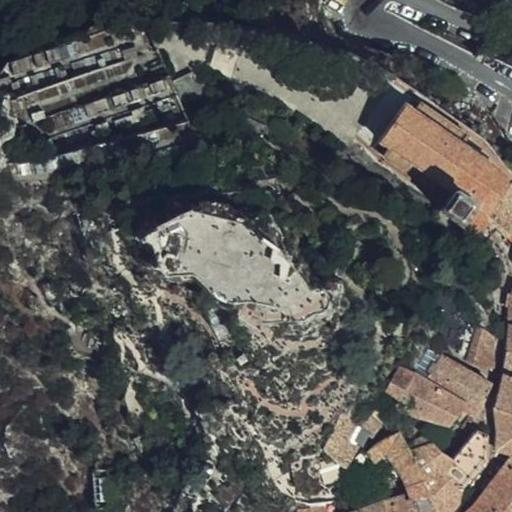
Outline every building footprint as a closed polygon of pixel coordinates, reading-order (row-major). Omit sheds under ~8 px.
[(511,0),(501,0),(496,4),(511,22),(511,0)] [(182,118),(154,30),(110,44),(106,31),(71,42),(69,35),(0,56),(0,136),(20,137),(26,157),(47,157),(54,157),(80,148),(80,126),(90,123),(136,123),(136,109),(155,103),(159,118),(182,118)] [(511,235),(511,187),(507,184),(508,182),(498,174),(499,172),(463,146),(468,138),(418,104),(414,112),(405,106),(379,144),(388,150),(383,158),(434,190),(438,183),(453,194),(465,202),(476,209),(487,218),(489,221),(490,221),(499,229),(509,238),(511,235)] [(489,221),(487,218),(476,209),(465,202),(453,194),(440,213),(465,232),(476,240),(490,221),(489,221)] [(499,229),(490,221),(476,240),(485,247),(499,229)] [(476,240),(465,232),(464,237),(473,243),(476,240)] [(511,298),(511,299),(510,307),(507,347),(502,371),(511,372),(511,298)] [(492,368),(495,339),(470,327),(462,364),(480,371),(492,368)] [(440,356),(425,382),(443,392),(452,397),(463,403),(474,407),(485,383),(440,356)] [(412,378),(414,375),(412,374),(394,368),(385,388),(401,393),(405,388),(412,378)] [(511,408),(511,372),(502,371),(501,379),(500,387),(496,407),(511,408)] [(425,382),(414,375),(412,378),(405,388),(401,393),(399,396),(392,409),(426,418),(443,392),(425,382)] [(443,392),(426,418),(437,421),(449,424),(463,403),(452,397),(443,392)] [(372,411),(370,413),(379,420),(383,414),(373,406),(372,411)] [(511,408),(496,407),(496,421),(497,435),(496,448),(497,449),(511,452),(511,408)] [(367,411),(359,423),(366,431),(370,436),(379,420),(370,413),(367,411)] [(331,453),(342,466),(357,445),(348,437),(353,421),(342,412),(323,441),(331,453)] [(390,458),(410,451),(407,445),(396,430),(378,440),(385,451),(390,458)] [(406,485),(410,497),(423,490),(431,502),(436,511),(446,511),(456,503),(461,487),(475,469),(484,457),(487,435),(476,430),(450,462),(443,467),(433,472),(406,485)] [(374,460),(385,451),(378,440),(367,449),(370,456),(374,460)] [(390,458),(403,478),(442,453),(433,442),(410,451),(390,458)] [(403,478),(406,485),(433,472),(443,467),(450,462),(442,453),(403,478)] [(511,511),(511,453),(502,469),(487,489),(511,511)] [(511,511),(487,489),(479,500),(466,511),(511,511)] [(410,497),(405,501),(408,511),(436,511),(431,502),(423,490),(410,497)] [(403,495),(381,501),(383,511),(408,511),(405,501),(403,495)] [(383,511),(381,501),(356,510),(356,511),(383,511)] [(327,511),(327,502),(313,505),(310,506),(298,509),(298,511),(327,511)]
